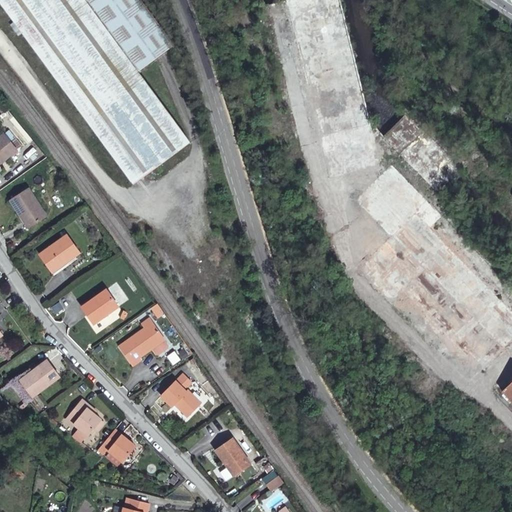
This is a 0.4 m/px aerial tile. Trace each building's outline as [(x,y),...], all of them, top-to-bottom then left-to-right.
[(137,71),(140,69),(101,17),(88,0),(0,0),(0,2),(132,183),(189,141),(137,71)] [(88,0),(101,17),(140,69),(174,44),(141,0),(88,0)] [(367,106),(340,0),(286,0),(302,67),(329,177),(381,165),(367,106)] [(16,150),(3,134),(0,137),(0,158),(2,157),(4,159),(16,150)] [(391,237),(358,270),(407,320),(419,308),(480,370),(511,337),(511,320),(425,232),(441,216),(390,165),(354,201),(391,237)] [(46,216),(28,188),(10,200),(28,227),(46,216)] [(79,252),(67,235),(40,254),(51,270),(65,259),(66,261),(79,252)] [(66,261),(65,259),(51,270),(54,275),(69,265),(66,261)] [(116,303),(105,289),(81,306),(93,323),(106,314),(104,311),(116,303)] [(60,301),(52,308),(57,314),(65,308),(60,301)] [(161,309),(156,302),(150,307),(155,313),(161,309)] [(118,306),(116,303),(104,311),(106,314),(118,306)] [(164,339),(152,322),(120,346),(133,365),(140,360),(138,357),(151,348),(164,339)] [(166,341),(164,339),(151,348),(153,351),(166,341)] [(60,376),(46,358),(42,362),(32,369),(33,372),(21,382),(24,386),(16,392),(24,403),(60,376)] [(42,362),(40,360),(10,384),(16,392),(24,386),(21,382),(33,372),(32,369),(42,362)] [(190,381),(181,374),(162,395),(171,404),(174,402),(187,415),(200,402),(187,389),(185,391),(183,389),(190,381)] [(511,382),(503,392),(505,394),(511,401),(511,382)] [(141,402),(149,409),(156,400),(148,393),(141,402)] [(511,402),(511,401),(505,394),(501,398),(508,406),(511,402)] [(89,405),(83,399),(68,417),(75,422),(74,424),(80,429),(86,434),(88,436),(93,429),(100,420),(100,419),(94,414),(87,408),(89,405)] [(187,415),(174,402),(171,404),(184,418),(187,415)] [(97,411),(89,405),(87,408),(94,414),(97,411)] [(102,422),(100,420),(93,429),(95,431),(102,422)] [(135,445),(115,428),(106,439),(97,451),(104,457),(108,452),(121,462),(135,445)] [(80,442),(86,434),(80,429),(73,436),(80,442)] [(249,462),(233,438),(216,450),(233,474),(249,462)] [(283,481),(278,474),(266,483),(270,489),(283,481)] [(147,511),(150,503),(130,498),(127,507),(123,506),(122,511),(147,511)]
